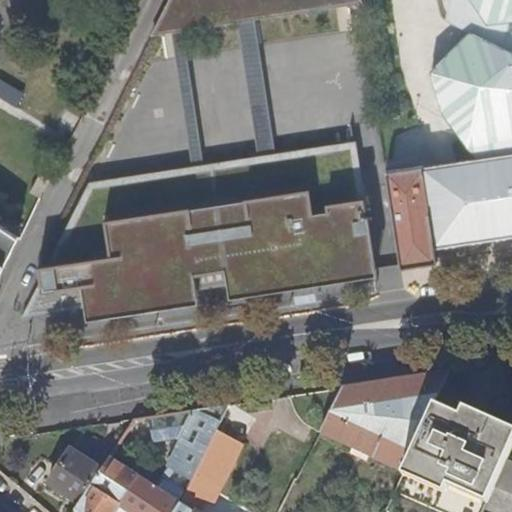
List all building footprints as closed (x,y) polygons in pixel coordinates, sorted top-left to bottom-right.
[(361,0),(313,0),(157,26),(151,36),(362,2),(361,0)] [(169,0),(157,26),(313,0),(169,0)] [(511,0),(451,0),(450,23),(470,31),(433,66),(442,105),(476,142),(489,140),(487,128),(511,124),(511,132),(511,35),(511,34),(511,0)] [(0,123),(0,160),(17,135),(0,123)] [(511,132),(511,124),(487,128),(489,140),(476,142),(459,145),(448,146),(446,133),(429,136),(431,149),(384,156),(400,269),(436,264),(434,249),(445,247),(487,241),(506,238),(507,245),(511,244),(511,132)] [(92,183),(65,237),(111,230),(111,231),(136,228),(134,216),(312,189),(315,207),(345,202),(342,185),(361,182),(358,161),(355,141),(92,183)] [(52,175),(42,170),(32,189),(42,194),(52,175)] [(42,282),(23,317),(355,266),(356,273),(377,270),(369,218),(368,218),(367,211),(368,210),(364,181),(361,182),(342,185),(345,202),(315,207),(312,189),(134,216),(136,228),(111,231),(111,230),(65,237),(50,266),(39,268),(42,282)] [(0,263),(4,266),(18,238),(0,225),(0,263)] [(434,249),(436,264),(447,262),(445,247),(434,249)] [(321,434),(403,472),(434,406),(449,373),(342,390),(321,434)] [(384,511),(483,511),(494,487),(505,461),(511,446),(511,432),(464,410),(460,417),(434,406),(403,472),(384,511)] [(168,469),(162,477),(169,480),(173,471),(192,480),(215,434),(228,407),(192,413),(178,441),(181,442),(168,469)] [(154,445),(178,441),(192,413),(135,422),(134,422),(125,436),(154,445)] [(240,447),(215,434),(192,480),(180,504),(175,511),(197,511),(205,500),(212,504),(240,447)] [(76,504),(79,506),(102,471),(72,451),(49,486),(51,488),(49,492),(73,508),(76,504)] [(264,485),(278,494),(296,465),(282,457),(264,485)] [(120,511),(175,511),(180,504),(161,492),(153,488),(137,478),(138,475),(110,459),(102,471),(79,506),(75,511),(115,511),(119,506),(122,508),(120,511)] [(511,464),(505,461),(494,487),(511,494),(511,464)] [(161,492),(180,504),(192,480),(173,471),(169,480),(161,492)] [(169,480),(162,477),(153,488),(161,492),(169,480)]
